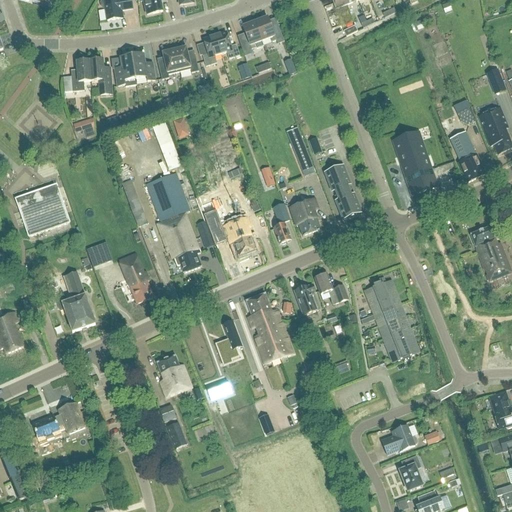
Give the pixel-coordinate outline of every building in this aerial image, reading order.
[(101,4),(102,8),(103,10),(105,9),(107,22),(123,20),(122,12),(133,10),(130,0),(121,0),(120,0),(119,0),(103,0),(104,2),(102,2),(101,4)] [(140,0),(141,3),(144,2),(147,17),(163,13),(160,1),(164,0),(140,0)] [(347,6),(344,0),(331,0),(335,11),(347,6)] [(447,10),(448,16),(457,13),(455,8),(447,10)] [(257,22),(254,23),(262,43),(270,40),(271,44),(276,42),(278,46),(284,43),(278,26),(271,29),(268,19),(257,23),(257,22)] [(262,43),(254,23),(252,24),(252,25),(243,29),(246,38),(239,41),(245,58),(253,55),(251,51),(256,50),(264,47),(262,43)] [(343,33),(346,39),(358,33),(355,27),(343,33)] [(226,34),(215,38),(221,56),(227,54),(229,61),(240,58),(236,46),(231,48),(226,34)] [(221,56),(215,38),(203,41),(208,55),(202,57),(206,69),(217,65),(215,58),(221,56)] [(180,74),(182,82),(192,79),(191,75),(199,73),(195,55),(188,57),(186,49),(182,50),(181,48),(174,50),(180,74)] [(169,77),(180,74),(174,50),(167,52),(167,54),(163,55),(164,62),(158,64),(162,82),(169,80),(169,77)] [(143,56),(132,58),(136,81),(146,79),(147,84),(155,82),(152,65),(145,66),(143,56)] [(118,88),(125,87),(125,89),(136,87),(137,87),(136,81),(132,58),(121,60),(122,70),(115,71),(118,88)] [(90,63),(91,83),(99,83),(100,97),(112,96),(110,75),(104,75),(103,62),(90,63)] [(84,84),(91,83),(90,63),(77,64),(78,77),(71,78),(73,94),(85,93),(84,84)] [(498,71),(486,76),(490,86),(502,81),(498,71)] [(296,87),(289,90),(292,98),(299,95),(296,87)] [(461,124),(468,128),(469,128),(476,125),(470,111),(458,116),(461,124)] [(494,147),(498,156),(511,150),(511,147),(505,131),(508,130),(501,111),(478,119),(490,149),(494,147)] [(306,124),(303,125),(323,177),(326,176),(325,175),(342,168),(323,117),(306,123),(306,124)] [(298,130),(286,134),(300,168),(311,163),(298,130)] [(459,165),(468,185),(485,177),(466,135),(450,142),(461,164),(459,165)] [(406,139),(393,143),(398,158),(401,157),(403,164),(401,165),(406,180),(411,178),(417,196),(435,189),(431,178),(433,178),(431,171),(428,172),(423,158),(426,157),(421,142),(408,146),(406,139)] [(335,193),(337,197),(345,194),(343,189),(350,187),(342,168),(325,175),(326,176),(333,193),(335,193)] [(132,171),(122,175),(125,182),(135,178),(132,171)] [(185,215),(190,213),(176,176),(146,187),(161,225),(156,226),(168,255),(172,254),(177,269),(180,268),(184,276),(201,270),(197,257),(200,256),(192,234),(185,215)] [(16,201),(29,238),(70,224),(57,187),(16,201)] [(345,194),(337,197),(338,202),(336,202),(343,221),(360,215),(353,196),(347,198),(345,194)] [(314,214),(318,212),(315,204),(290,213),(296,228),(299,227),(303,239),(321,232),(314,214)] [(291,243),(284,225),(289,223),(283,207),(273,211),(280,229),(273,232),(279,247),(291,243)] [(133,216),(139,229),(147,226),(142,213),(133,216)] [(225,229),(224,230),(230,246),(233,245),(238,259),(256,253),(248,232),(250,231),(246,221),(245,222),(243,218),(224,225),(225,229)] [(493,243),(495,242),(491,229),(470,237),(489,284),(511,275),(501,246),(495,248),(493,243)] [(204,239),(208,250),(216,247),(212,236),(204,239)] [(120,263),(137,306),(154,299),(148,283),(150,282),(147,274),(144,275),(136,256),(120,263)] [(63,308),(73,335),(95,327),(82,288),(77,275),(63,280),(69,297),(61,300),(62,303),(57,304),(59,310),(63,308)] [(327,276),(315,281),(321,297),(328,294),(333,307),(348,302),(343,288),(333,292),(327,276)] [(379,285),(377,286),(387,312),(400,307),(391,283),(386,285),(384,280),(378,282),(379,285)] [(374,317),(387,312),(377,286),(373,287),(374,289),(365,293),(374,317)] [(294,294),(304,318),(320,312),(313,295),(315,294),(312,287),(294,294)] [(264,354),(268,365),(293,356),(276,310),(271,312),(265,297),(246,304),(250,314),(246,316),(260,355),(264,354)] [(400,307),(387,312),(374,317),(379,329),(405,319),(400,307)] [(0,320),(0,351),(3,350),(5,356),(24,349),(15,326),(19,324),(15,314),(0,320)] [(405,319),(379,329),(383,341),(397,336),(409,331),(405,319)] [(300,323),(306,339),(312,336),(306,321),(300,323)] [(224,344),(230,361),(240,357),(238,351),(242,350),(232,324),(223,327),(229,342),(224,344)] [(409,331),(397,336),(407,362),(410,361),(410,359),(419,355),(409,331)] [(407,362),(397,336),(383,341),(393,365),(402,362),(403,364),(407,362)] [(160,384),(166,400),(192,390),(183,367),(179,369),(175,358),(157,365),(164,383),(160,384)] [(221,364),(227,381),(235,378),(229,361),(221,364)] [(494,417),(499,432),(505,430),(508,431),(511,430),(511,428),(511,410),(511,411),(505,395),(489,400),(495,416),(494,417)] [(33,427),(39,442),(60,433),(60,432),(67,429),(70,435),(85,429),(75,405),(60,411),(62,416),(54,419),(54,418),(33,427)] [(159,412),(164,424),(176,420),(171,407),(159,412)] [(166,430),(174,452),(186,447),(178,426),(166,430)] [(392,434),(394,438),(382,443),(387,457),(399,453),(400,454),(415,448),(414,447),(416,446),(417,444),(415,440),(413,439),(411,440),(407,428),(392,434)] [(442,434),(429,437),(431,446),(444,443),(442,434)] [(509,452),(511,461),(511,437),(499,441),(503,454),(509,452)] [(312,446),(300,451),(308,469),(319,465),(312,446)] [(9,451),(0,454),(0,458),(3,464),(13,460),(9,451)] [(300,451),(290,455),(297,473),(308,469),(300,451)] [(290,455),(279,459),(286,478),(297,473),(290,455)] [(279,459),(268,463),(275,482),(286,478),(279,459)] [(422,488),(416,472),(421,470),(416,459),(405,463),(408,470),(399,473),(407,494),(422,488)] [(18,475),(9,479),(18,502),(27,498),(18,475)] [(323,491),(311,495),(318,511),(328,511),(331,511),(323,491)] [(423,506),(416,509),(417,511),(416,511),(443,511),(444,511),(440,500),(434,502),(433,500),(437,499),(434,493),(417,500),(419,505),(423,504),(423,506)] [(511,494),(503,497),(505,504),(511,502),(511,494)] [(318,511),(311,495),(300,499),(305,511),(318,511)] [(305,511),(300,499),(289,504),(291,511),(305,511)]
